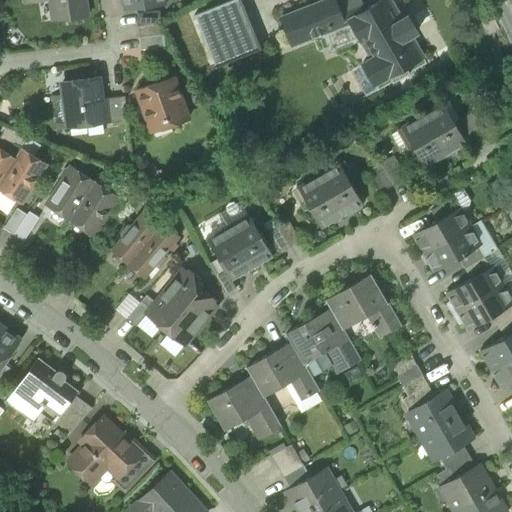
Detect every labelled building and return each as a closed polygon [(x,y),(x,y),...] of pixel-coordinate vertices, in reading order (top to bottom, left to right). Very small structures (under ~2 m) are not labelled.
[(59,0),(62,21),(88,17),(85,0),(23,0),(24,3),(47,0),(59,0)] [(49,0),(52,22),(62,21),(59,0),(49,0)] [(166,5),(165,0),(122,0),(123,11),(166,5)] [(232,0),(195,15),(216,67),(261,49),(240,0),(232,0)] [(423,57),(411,36),(402,19),(390,0),(382,0),(366,9),(357,15),(352,6),(340,12),(335,0),(326,0),(281,18),(292,46),(321,34),(350,23),(361,41),(369,37),(378,54),(371,58),(371,59),(362,64),(374,85),(389,76),(393,83),(410,74),(406,67),(423,57)] [(352,6),(357,15),(366,9),(362,0),(335,0),(340,12),(352,6)] [(136,15),(137,26),(161,23),(160,12),(136,15)] [(408,16),(402,19),(411,36),(418,32),(408,16)] [(163,35),(161,23),(137,26),(139,38),(163,35)] [(321,34),(329,54),(361,41),(350,23),(321,34)] [(139,38),(141,50),(165,47),(163,35),(139,38)] [(369,37),(361,41),(371,58),(378,54),(369,37)] [(378,92),(374,85),(362,64),(351,71),(366,98),(378,92)] [(63,83),(65,99),(68,122),(104,118),(98,78),(63,83)] [(137,91),(149,127),(164,122),(172,125),(189,119),(174,78),(137,91)] [(107,99),(111,123),(128,120),(125,97),(107,99)] [(56,124),(68,122),(65,99),(53,100),(56,124)] [(443,103),(422,115),(446,156),(467,144),(454,123),(443,103)] [(454,123),(467,144),(484,133),(472,113),(454,123)] [(425,168),(446,156),(422,115),(402,127),(425,168)] [(0,138),(22,148),(29,137),(5,127),(0,138)] [(21,149),(15,160),(0,184),(0,188),(20,201),(20,202),(21,202),(45,164),(44,164),(22,150),(21,149)] [(0,184),(15,160),(0,150),(0,184)] [(393,158),(381,164),(393,185),(404,178),(393,158)] [(339,163),(318,175),(342,216),(363,204),(339,163)] [(384,190),(393,185),(381,164),(372,170),(384,190)] [(49,205),(71,219),(95,182),(73,168),(72,167),(48,205),(49,205)] [(321,229),(342,216),(318,175),(297,187),(321,229)] [(116,197),(95,182),(71,219),(93,233),(92,234),(94,234),(118,197),(117,196),(116,197)] [(431,211),(436,221),(459,208),(460,209),(460,208),(454,197),(431,211)] [(4,229),(14,235),(27,215),(17,208),(4,229)] [(412,235),(423,254),(470,226),(460,209),(459,208),(436,221),(412,235)] [(112,250),(128,264),(162,223),(146,209),(133,225),(127,225),(121,233),(121,239),(112,250)] [(29,212),(27,215),(14,235),(24,242),(39,218),(29,212)] [(249,215),(228,227),(252,269),(273,257),(249,215)] [(289,219),(278,225),(269,230),(281,250),(290,246),(301,239),(289,219)] [(179,237),(162,223),(128,264),(145,278),(154,266),(160,266),(167,258),(166,253),(179,237)] [(481,245),(470,226),(423,254),(434,272),(459,258),(478,247),(481,245)] [(231,281),(252,269),(228,227),(207,240),(224,269),(231,281)] [(459,258),(465,268),(484,257),(478,247),(459,258)] [(490,268),(484,257),(465,268),(471,279),(490,268)] [(446,293),(457,312),(504,284),(493,266),(490,268),(471,279),(446,293)] [(146,315),(184,346),(214,309),(195,294),(198,290),(203,285),(183,269),(156,303),(146,315)] [(214,275),(226,295),(236,289),(231,281),(224,269),(214,275)] [(331,308),(335,315),(343,329),(369,314),(375,323),(372,325),(374,328),(376,326),(382,337),(401,326),(371,274),(326,299),(331,308)] [(511,298),(504,284),(457,312),(468,330),(492,316),(511,304),(511,298)] [(126,319),(136,327),(146,315),(156,303),(146,295),(137,287),(117,311),(126,319)] [(217,305),(198,290),(195,294),(214,309),(217,305)] [(511,304),(492,316),(498,327),(511,318),(511,304)] [(331,308),(314,317),(318,324),(335,315),(331,308)] [(291,342),(304,364),(330,349),(342,371),(361,360),(343,329),(335,315),(318,324),(314,317),(286,333),(291,342)] [(511,332),(511,318),(498,327),(504,337),(511,332)] [(20,340),(3,327),(0,331),(0,366),(2,363),(7,356),(8,357),(20,340)] [(480,351),(490,370),(511,357),(511,332),(504,337),(480,351)] [(319,390),(312,377),(304,364),(291,342),(247,367),(251,375),(255,382),(264,397),(291,382),(302,400),(319,390)] [(337,374),(342,371),(330,349),(304,364),(312,377),(332,365),(337,374)] [(390,365),(396,376),(416,365),(410,354),(390,365)] [(511,357),(490,370),(501,389),(511,382),(511,357)] [(76,392),(62,382),(65,379),(65,377),(65,375),(64,373),(63,372),(61,371),(58,371),(56,372),(52,378),(47,374),(47,370),(46,366),(37,360),(5,401),(25,416),(38,399),(58,414),(59,415),(74,395),(76,392)] [(0,387),(12,370),(2,363),(0,366),(0,387)] [(396,376),(402,387),(422,375),(416,365),(396,376)] [(251,375),(235,385),(239,391),(255,382),(251,375)] [(402,387),(408,397),(428,386),(422,375),(402,387)] [(281,427),(264,397),(255,382),(239,391),(235,385),(207,401),(225,430),(251,415),(264,437),(281,427)] [(434,396),(428,386),(408,397),(402,400),(408,411),(434,396)] [(408,411),(422,436),(458,415),(444,390),(434,396),(408,411)] [(53,421),(70,434),(92,408),(74,395),(59,415),(58,414),(53,421)] [(472,440),(458,415),(422,436),(436,460),(439,458),(463,445),(472,440)] [(68,462),(90,483),(100,473),(96,470),(103,462),(107,466),(119,477),(137,458),(141,454),(102,416),(80,439),(84,444),(68,462)] [(271,455),(278,466),(297,455),(291,444),(271,455)] [(446,470),(449,467),(469,456),(463,445),(439,458),(446,470)] [(304,466),(297,455),(278,466),(284,477),(304,466)] [(475,467),(469,456),(449,467),(455,478),(475,467)] [(119,477),(129,486),(147,467),(137,458),(119,477)] [(96,470),(100,473),(107,466),(103,462),(96,470)] [(442,485),(456,510),(493,490),(479,465),(475,467),(455,478),(442,485)] [(309,476),(304,466),(284,477),(290,487),(309,476)] [(287,489),(300,511),(304,511),(338,493),(323,468),(309,476),(290,487),(287,489)] [(198,511),(195,508),(198,506),(185,492),(188,490),(183,485),(181,486),(169,473),(128,511),(157,511),(159,511),(198,511)] [(505,511),(497,498),(493,490),(456,510),(457,511),(505,511)] [(348,511),(338,493),(304,511),(348,511)]
